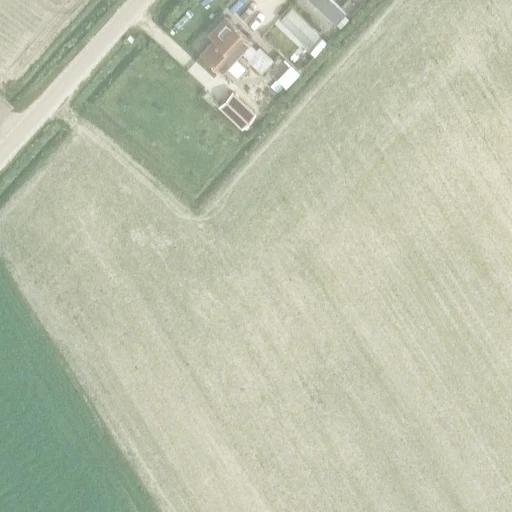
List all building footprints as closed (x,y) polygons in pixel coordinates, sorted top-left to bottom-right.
[(334,2),(332,0),(314,0),(326,11),(334,2)] [(315,33),(290,8),(280,18),(297,35),(293,40),(298,45),(303,41),(305,43),(315,33)] [(200,53),(219,71),(249,39),(224,16),(208,34),(213,39),(200,53)] [(262,70),(270,78),(281,66),(253,40),(248,46),(257,54),(245,66),(256,77),(262,70)] [(255,117),(228,91),(220,99),(246,125),(255,117)]
